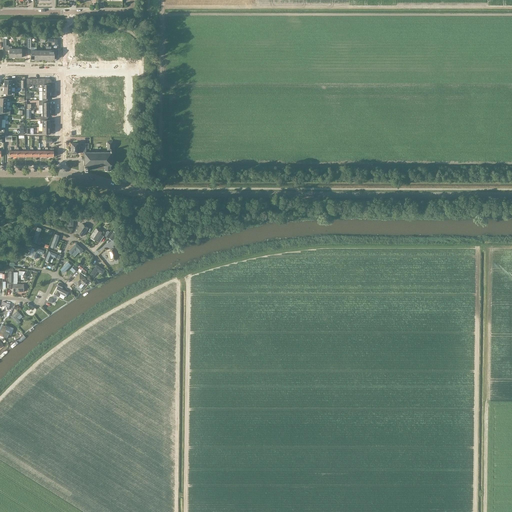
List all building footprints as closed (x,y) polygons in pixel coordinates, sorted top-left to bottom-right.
[(5,49),(5,50),(9,50),(9,57),(15,57),(15,49),(12,49),(12,46),(7,46),(7,49),(5,49)] [(70,50),(70,54),(72,54),(72,58),(78,58),(78,48),(72,47),(72,50),(70,50)] [(93,48),(93,58),(99,58),(99,55),(102,55),(102,50),(99,50),(99,48),(93,48)] [(104,51),(104,56),(107,56),(107,59),(113,59),(113,49),(107,49),(107,51),(104,51)] [(123,49),(123,59),(129,59),(129,56),(131,56),(132,51),(129,51),(129,49),(123,49)] [(11,87),(11,88),(15,88),(15,78),(11,78),(11,80),(4,80),(3,87),(11,87)] [(37,85),(37,87),(42,87),(42,92),(50,92),(49,85),(49,83),(51,83),(51,82),(50,81),(50,80),(50,79),(49,79),(48,79),(47,79),(47,78),(47,79),(44,79),(44,85),(42,85),(41,85),(38,85),(37,85)] [(78,81),(73,81),(73,87),(83,87),(85,87),(85,78),(78,78),(78,81)] [(110,86),(110,94),(122,94),(122,86),(117,86),(117,81),(110,81),(110,86)] [(11,91),(11,88),(11,87),(3,87),(3,94),(5,94),(5,96),(10,96),(14,97),(14,91),(11,91)] [(83,87),(73,87),(73,93),(80,93),(80,95),(83,95),(83,87)] [(38,92),(38,100),(43,100),(47,100),(47,98),(50,98),(50,92),(42,92),(38,92)] [(9,102),(10,96),(5,96),(5,98),(0,98),(0,105),(6,106),(6,102),(9,102)] [(73,107),(83,107),(85,107),(85,98),(78,98),(78,101),(73,101),(73,107)] [(47,100),(43,100),(38,100),(38,105),(42,105),(42,109),(50,109),(50,102),(47,102),(47,100)] [(6,109),(6,106),(0,105),(0,114),(4,114),(9,115),(9,111),(9,110),(8,110),(8,109),(6,109)] [(83,107),(73,107),(73,113),(79,113),(79,116),(83,116),(83,107)] [(40,118),(47,118),(47,116),(50,116),(50,109),(42,109),(42,114),(40,114),(40,118)] [(42,127),(50,127),(50,120),(47,120),(47,118),(40,118),(40,124),(42,124),(42,127)] [(73,127),(85,127),(85,122),(91,122),(91,118),(79,118),(79,121),(73,121),(73,127)] [(113,121),(113,133),(122,133),(122,121),(113,121)] [(73,133),(79,133),(79,136),(85,136),(85,127),(73,127),(73,133)] [(107,152),(86,152),(83,152),(83,157),(82,157),(82,160),(83,160),(83,165),(85,165),(85,167),(84,167),(84,171),(87,171),(87,169),(104,169),(104,171),(110,171),(110,165),(111,165),(111,162),(112,162),(112,155),(111,155),(111,152),(111,151),(112,151),(112,142),(107,142),(107,152)] [(89,149),(89,143),(86,143),(78,143),(71,143),(71,153),(78,153),(78,152),(83,152),(86,152),(86,149),(89,149)] [(16,151),(15,151),(11,151),(10,148),(8,148),(8,151),(9,151),(9,156),(16,156),(16,151)] [(23,151),(22,151),(18,151),(18,148),(15,148),(15,151),(16,151),(16,156),(24,156),(23,151)] [(31,151),(30,151),(25,151),(25,148),(22,148),(22,151),(23,151),(24,156),(31,156),(31,151)] [(39,151),(37,151),(33,151),(32,148),(30,148),(30,151),(31,151),(31,156),(39,156),(39,151)] [(46,151),(45,151),(40,151),(40,148),(37,148),(37,151),(39,151),(39,156),(46,156),(46,151)] [(49,148),(49,151),(48,151),(47,148),(45,148),(45,151),(46,151),(46,156),(53,156),(53,148),(49,148)] [(188,221),(188,215),(181,215),(181,225),(189,225),(189,221),(188,221)] [(72,216),(60,216),(60,220),(68,220),(68,226),(72,226),(72,216)] [(81,223),(76,232),(82,236),(88,228),(81,223)] [(41,229),(37,227),(32,242),(36,243),(41,229)] [(95,228),(90,237),(95,241),(101,233),(95,228)] [(59,236),(55,235),(50,247),(54,248),(59,236)] [(76,243),(68,252),(71,254),(76,249),(80,253),(82,250),(76,243)] [(42,254),(44,251),(35,247),(31,258),(35,259),(37,253),(42,254)] [(107,250),(110,260),(117,258),(115,249),(107,250)] [(57,254),(49,251),(45,261),(49,262),(51,256),(55,258),(57,254)] [(67,262),(60,270),(63,272),(70,265),(67,262)] [(96,265),(90,274),(93,277),(97,271),(101,274),(104,270),(96,265)] [(79,274),(72,281),(77,286),(84,279),(79,274)] [(57,287),(53,295),(57,297),(59,293),(65,296),(67,292),(57,287)] [(10,317),(17,324),(20,322),(16,317),(19,314),(17,311),(10,317)] [(9,328),(2,325),(1,325),(0,326),(0,335),(5,337),(9,328)]
